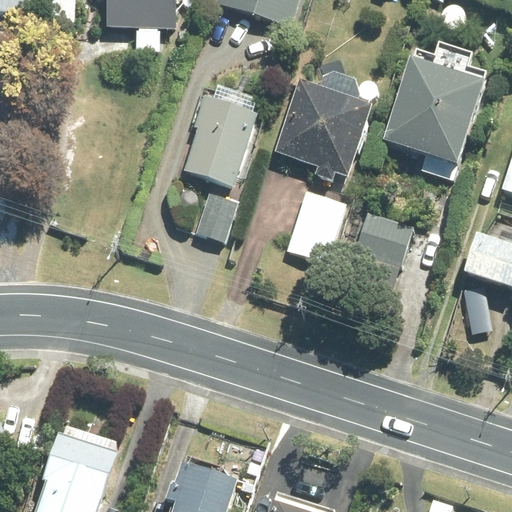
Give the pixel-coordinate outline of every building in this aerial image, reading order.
[(0,0),(0,22),(31,25),(33,0),(0,0)] [(48,0),(48,29),(75,30),(75,0),(48,0)] [(108,0),(108,35),(137,35),(137,57),(160,57),(160,36),(179,35),(179,0),(108,0)] [(210,0),(208,7),(293,35),(304,0),(210,0)] [(341,52),(333,68),(353,77),(360,60),(341,52)] [(426,166),(422,175),(453,185),(456,176),(461,177),(487,94),(484,94),(488,80),(418,58),(413,71),(411,71),(385,154),(426,166)] [(277,163),(319,177),(317,183),(335,189),(337,182),(350,186),(373,116),(300,92),(277,163)] [(200,138),(186,180),(235,197),(261,125),(206,106),(195,136),(200,138)] [(511,172),(503,200),(511,202),(511,172)] [(308,195),(288,257),(329,270),(348,209),(308,195)] [(209,204),(197,241),(225,250),(237,213),(209,204)] [(417,236),(368,220),(346,287),(394,303),(417,236)] [(511,242),(501,239),(496,254),(477,248),(465,286),(511,301),(511,242)] [(0,447),(11,442),(0,420),(0,447)] [(111,511),(127,463),(121,461),(125,449),(73,434),(70,445),(66,443),(51,493),(53,494),(47,511),(111,511)] [(181,490),(174,509),(183,511),(239,511),(247,490),(190,471),(183,491),(181,490)] [(324,511),(283,499),(278,511),(324,511)]
